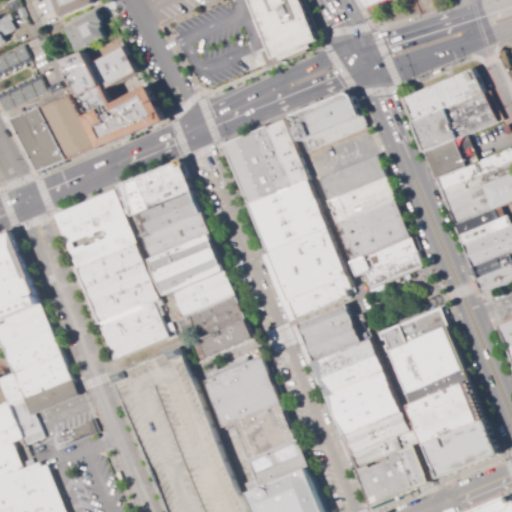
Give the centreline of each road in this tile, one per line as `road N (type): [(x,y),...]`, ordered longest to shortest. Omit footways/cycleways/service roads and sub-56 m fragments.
road 1 (residential): [(352,511),(203,150)]
road 2 (residential): [(29,204),(150,511)]
road 3 (secondary): [(367,72),(472,318)]
road 4 (primary): [(485,7),(355,47)]
road 5 (primary): [(367,72),(494,32)]
road 6 (residential): [(184,108),(129,0)]
